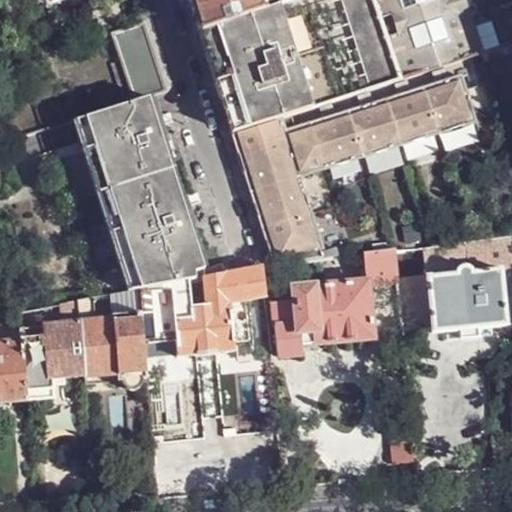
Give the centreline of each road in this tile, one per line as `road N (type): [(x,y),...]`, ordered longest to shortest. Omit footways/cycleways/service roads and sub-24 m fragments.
road 1 (residential): [(246,267),(160,0)]
road 2 (unclassified): [(370,511),(511,499)]
